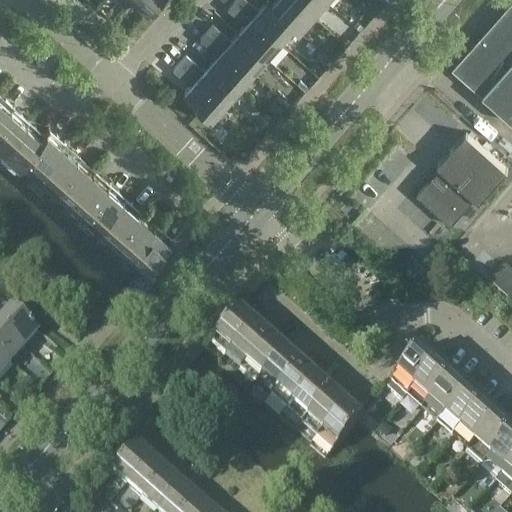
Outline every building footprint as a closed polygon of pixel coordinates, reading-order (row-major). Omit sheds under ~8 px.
[(132,0),(146,12),(157,0),(132,0)] [(294,27),(266,2),(259,10),(247,0),(234,0),(234,1),(280,42),(294,27)] [(312,16),(294,0),(277,0),(271,6),(266,2),(294,27),(299,31),(312,16)] [(326,1),(324,0),(294,0),(312,16),(326,1)] [(370,0),(369,2),(376,9),(384,0),(370,0)] [(280,42),(234,1),(228,8),(246,25),(239,33),(266,57),(280,42)] [(511,2),(454,68),(511,119),(511,2)] [(266,57),(239,33),(232,40),(214,23),(207,32),(253,73),(266,57)] [(253,73),(207,32),(201,38),(219,55),(211,63),(239,88),(253,73)] [(239,88),(211,63),(205,70),(186,54),(179,62),(226,103),(239,88)] [(226,103),(179,62),(173,69),(191,85),(183,94),(211,119),(226,103)] [(0,93),(0,121),(14,106),(0,93)] [(14,106),(0,121),(0,152),(29,120),(14,106)] [(29,120),(0,152),(0,155),(14,167),(44,133),(29,120)] [(44,133),(14,167),(14,168),(19,162),(34,176),(64,141),(50,128),(45,134),(44,133)] [(417,193),(421,197),(451,224),(475,197),(479,201),(508,169),(466,131),(437,163),(445,170),(430,186),(426,183),(417,193)] [(64,141),(34,176),(49,189),(80,155),(64,141)] [(80,155),(49,189),(64,203),(95,169),(80,155)] [(95,169),(64,203),(80,216),(110,182),(95,169)] [(110,182),(80,216),(95,230),(125,196),(110,182)] [(125,196),(95,230),(110,243),(140,209),(125,196)] [(140,209),(110,243),(125,257),(156,223),(140,209)] [(156,223),(125,257),(141,271),(172,237),(156,223)] [(511,275),(511,276),(501,266),(494,275),(486,283),(494,289),(511,305),(511,275)] [(239,307),(209,341),(225,356),(255,322),(239,307)] [(39,333),(11,308),(3,317),(0,314),(0,313),(0,327),(25,349),(39,333)] [(255,322),(225,356),(240,368),(270,334),(255,322)] [(25,349),(0,327),(0,354),(11,365),(25,349)] [(270,334),(240,368),(255,381),(285,348),(270,334)] [(397,380),(388,390),(403,404),(413,394),(442,360),(427,346),(397,380)] [(285,348),(255,381),(270,395),(300,361),(285,348)] [(0,377),(11,365),(0,354),(0,377)] [(442,360),(413,394),(428,407),(458,374),(442,360)] [(300,361),(270,395),(286,409),(315,375),(300,361)] [(458,374),(428,407),(443,421),(473,387),(458,374)] [(315,375),(286,409),(301,422),(331,388),(315,375)] [(473,387),(443,421),(458,434),(488,400),(473,387)] [(331,388),(301,422),(316,436),(346,402),(331,388)] [(488,400),(458,434),(474,447),(503,414),(501,412),(488,400)] [(346,402),(316,436),(333,450),(359,420),(362,416),(346,402)] [(0,434),(12,421),(12,420),(2,411),(1,412),(0,413),(0,434)] [(511,421),(503,414),(474,447),(489,461),(511,435),(511,421)] [(385,440),(391,433),(383,425),(377,433),(385,440)] [(511,435),(489,461),(504,474),(511,464),(511,435)] [(135,443),(110,471),(126,485),(155,452),(148,446),(143,451),(135,443)] [(155,452),(126,485),(141,499),(166,471),(159,464),(163,459),(155,452)] [(166,471),(141,499),(156,511),(157,511),(186,480),(179,473),(174,478),(166,471)] [(186,480),(157,511),(184,511),(197,498),(189,491),(194,487),(186,480)] [(80,503),(87,509),(100,495),(93,489),(80,503)] [(197,498),(184,511),(211,511),(217,507),(209,500),(205,505),(197,498)]
